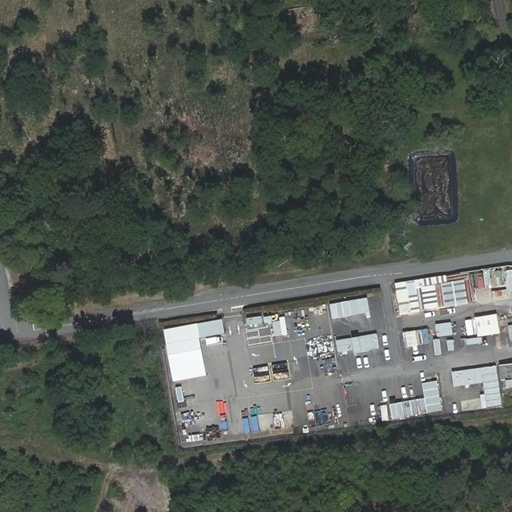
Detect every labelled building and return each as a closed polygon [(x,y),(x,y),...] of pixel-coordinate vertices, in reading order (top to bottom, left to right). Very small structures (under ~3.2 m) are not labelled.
[(495,279),(496,293),(511,291),(511,269),(509,270),(510,277),(495,279)] [(479,286),(477,272),(396,282),(400,313),(474,303),(472,287),(479,286)] [(497,349),(511,346),(511,311),(476,316),(478,336),(495,334),(497,349)] [(166,327),(168,342),(227,334),(225,319),(166,327)] [(436,322),(437,335),(454,334),(453,321),(436,322)] [(406,330),(407,345),(431,343),(430,328),(406,330)] [(340,355),(382,346),(378,331),(336,340),(340,355)] [(455,352),(455,339),(434,339),(434,352),(455,352)] [(505,386),(511,384),(511,362),(502,364),(505,386)] [(455,386),(485,383),(487,407),(504,405),(499,365),(453,370),(455,386)] [(394,418),(444,410),(439,379),(423,382),(425,397),(391,403),(394,418)] [(370,422),(390,420),(389,404),(368,406),(370,422)] [(366,412),(349,415),(351,423),(367,420),(366,412)]
